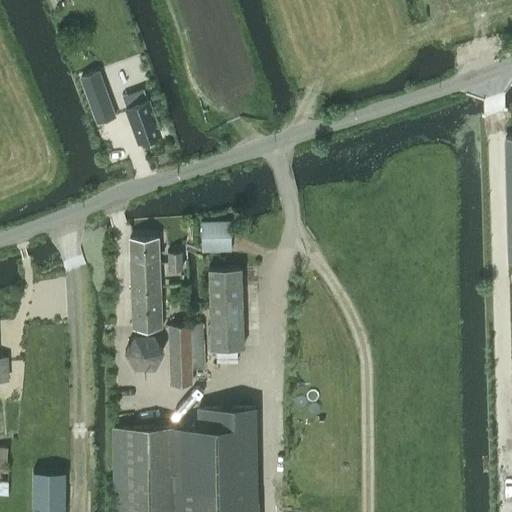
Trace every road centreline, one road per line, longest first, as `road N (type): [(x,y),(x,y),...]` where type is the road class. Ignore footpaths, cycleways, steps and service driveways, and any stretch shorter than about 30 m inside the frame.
road 1 (unclassified): [(0,239),(511,64)]
road 2 (track): [(372,511),(370,339),(294,230)]
